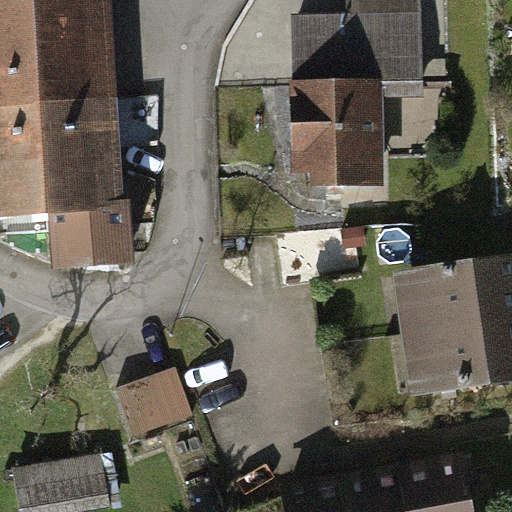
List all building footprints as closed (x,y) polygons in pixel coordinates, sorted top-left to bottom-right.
[(0,0),(0,113),(116,107),(109,0),(0,0)] [(346,0),(347,19),(290,20),(292,176),(310,176),(310,188),(385,187),(384,145),(383,86),(420,85),(418,0),(346,0)] [(122,211),(116,107),(0,113),(0,228),(51,225),(54,270),(129,266),(126,211),(122,211)] [(511,258),(395,276),(404,341),(511,324),(511,258)] [(511,383),(511,324),(404,341),(413,398),(511,383)] [(133,443),(195,427),(182,376),(120,392),(133,443)] [(438,460),(406,465),(413,511),(473,511),(464,455),(438,460)] [(111,458),(16,483),(23,511),(111,511),(125,508),(111,458)] [(353,511),(413,511),(406,465),(365,472),(347,475),(353,511)] [(287,511),(353,511),(347,475),(305,482),(283,486),(287,511)]
